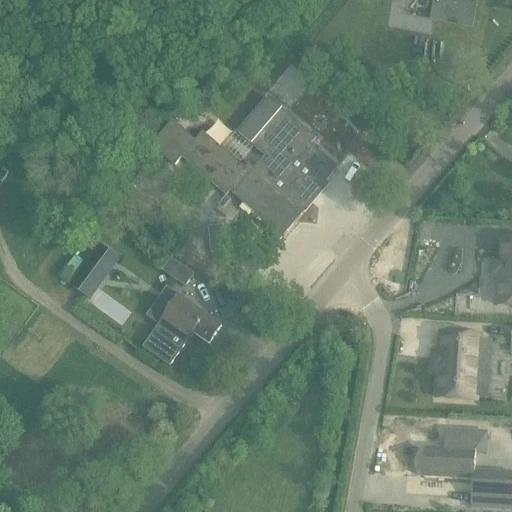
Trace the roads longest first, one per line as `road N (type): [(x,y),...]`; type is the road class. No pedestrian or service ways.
road 1 (unclassified): [(137,511),(339,276)]
road 2 (unclassified): [(339,276),(511,76)]
road 3 (unclassified): [(353,511),(384,339),(380,320),(339,276)]
